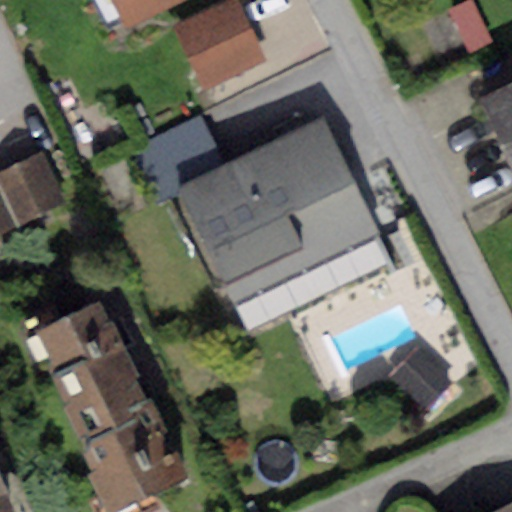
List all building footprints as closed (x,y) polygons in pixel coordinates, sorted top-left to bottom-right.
[(112,0),(123,22),(168,0),(112,0)] [(235,1),(177,25),(204,89),(262,65),(235,1)] [(470,1),(448,12),(467,52),(490,41),(470,1)] [(511,82),(472,101),(511,185),(511,82)] [(324,124),(179,190),(232,304),(377,238),(324,124)] [(39,152),(0,172),(0,234),(64,200),(39,152)] [(102,306),(31,333),(99,506),(169,479),(102,306)] [(416,347),(388,377),(426,412),(454,381),(416,347)]
